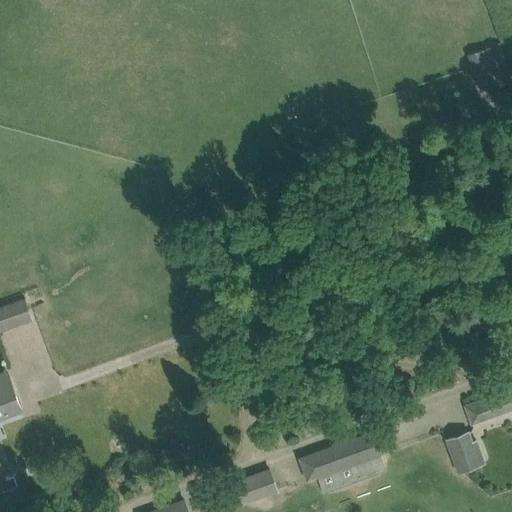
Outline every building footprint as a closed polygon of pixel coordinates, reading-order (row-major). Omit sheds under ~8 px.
[(502,43),(467,51),(475,86),(510,79),(502,43)] [(255,270),(233,298),(250,311),(271,284),(255,270)] [(0,305),(0,331),(33,320),(25,297),(0,305)] [(0,416),(21,409),(10,381),(0,384),(0,416)] [(509,389),(465,405),(472,424),(511,409),(511,389),(510,390),(509,389)] [(383,426),(298,457),(306,481),(392,450),(383,426)] [(467,432),(448,439),(459,471),(479,465),(467,432)] [(278,490),(270,467),(214,486),(223,510),(278,490)] [(26,497),(29,505),(43,500),(40,491),(26,497)] [(188,511),(184,498),(143,511),(188,511)]
